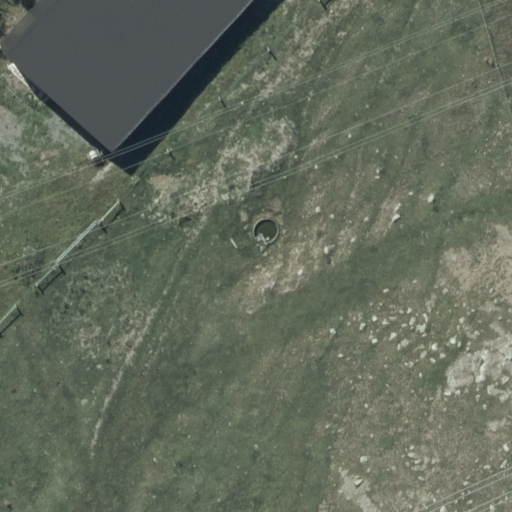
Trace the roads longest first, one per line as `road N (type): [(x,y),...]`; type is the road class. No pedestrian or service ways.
road 1 (track): [(511,242),(373,334),(299,397),(156,481),(127,511)]
road 2 (track): [(0,261),(48,376),(83,511)]
road 3 (track): [(167,0),(0,81)]
